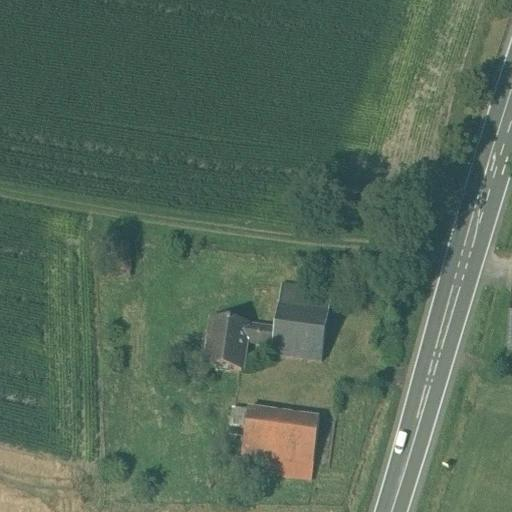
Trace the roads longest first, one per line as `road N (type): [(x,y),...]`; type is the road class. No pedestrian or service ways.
road 1 (track): [(467,259),(0,191)]
road 2 (secondary): [(511,109),(391,511)]
